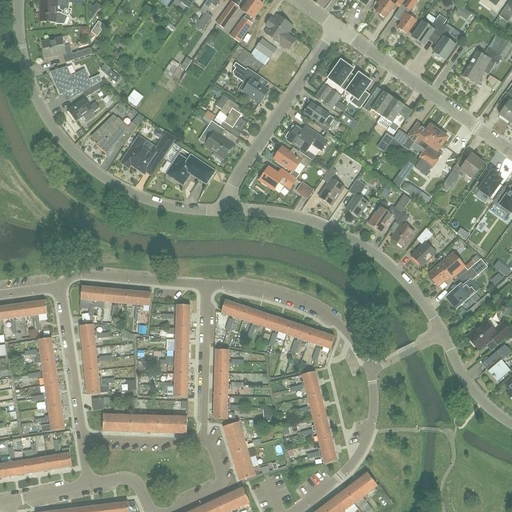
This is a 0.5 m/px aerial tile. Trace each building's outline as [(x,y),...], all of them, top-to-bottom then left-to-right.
[(69,8),(69,0),(56,0),(57,2),(41,1),(40,22),(55,23),(55,24),(64,24),(68,16),(58,12),(58,13),(56,13),(57,8),(69,8)] [(161,0),(160,2),(167,7),(169,9),(175,0),(161,0)] [(181,0),(180,2),(189,9),(195,0),(181,0)] [(210,8),(213,4),(215,0),(208,0),(205,5),(210,8)] [(244,18),(235,31),(243,37),(252,25),(251,24),(258,13),(257,12),(263,4),(258,1),(257,0),(250,0),(242,11),(247,15),(244,19),(244,18)] [(390,0),(380,0),(377,5),(380,7),(376,12),(385,19),(395,5),(390,2),(390,0)] [(405,0),(398,0),(395,5),(399,9),(405,0)] [(402,6),(395,16),(400,9),(405,13),(400,20),(399,20),(402,22),(398,28),(407,35),(417,22),(410,17),(412,13),(410,11),(417,0),(408,0),(404,7),(402,6)] [(487,0),(494,5),(491,10),(497,15),(505,4),(499,0),(487,0)] [(508,22),(511,16),(511,0),(510,0),(499,16),(508,22)] [(232,3),(217,24),(224,29),(239,8),(232,3)] [(91,21),(99,10),(94,7),(89,13),(89,19),(91,21)] [(213,17),(207,13),(205,15),(197,26),(203,31),(213,17)] [(265,33),(281,44),(291,50),(296,43),(287,36),(294,26),(277,15),(274,19),(272,17),(266,26),(268,27),(265,33)] [(423,46),(428,40),(433,32),(438,36),(445,26),(443,25),(447,20),(439,15),(433,24),(425,19),(412,38),(416,41),(416,43),(420,46),(422,45),(423,46)] [(99,22),(90,35),(89,35),(96,40),(98,37),(105,26),(99,22)] [(445,26),(438,36),(443,39),(433,53),(435,54),(435,56),(439,59),(441,58),(445,61),(458,42),(447,34),(450,30),(445,26)] [(91,48),(90,48),(73,54),(70,45),(65,47),(63,38),(42,42),(46,58),(63,54),(63,58),(65,64),(82,58),(93,54),(91,48)] [(478,52),(471,64),(485,72),(489,74),(496,62),(498,64),(502,57),(507,60),(511,51),(511,43),(503,38),(496,51),(490,47),(485,56),(478,52)] [(262,39),(255,49),(271,60),(277,50),(262,39)] [(245,51),(239,47),(232,57),(238,61),(245,51)] [(326,51),(321,61),(325,63),(330,53),(326,51)] [(258,75),(264,65),(253,57),(246,67),(258,75)] [(192,61),(187,58),(182,67),(186,70),(192,61)] [(169,79),(170,78),(171,78),(180,65),(173,61),(163,75),(169,79)] [(346,92),(351,86),(345,82),(353,70),(352,69),(353,67),(347,63),(346,65),(341,61),(328,79),(346,92)] [(242,67),(236,63),(234,67),(236,68),(233,72),(234,76),(243,83),(239,89),(243,93),(260,104),(268,91),(255,82),(259,76),(247,69),(245,72),(240,69),(242,67)] [(485,73),(485,72),(471,64),(463,76),(478,85),(485,73)] [(78,96),(83,93),(93,87),(85,70),(71,76),(67,67),(58,70),(58,69),(55,70),(56,71),(50,73),(60,95),(75,89),(78,96)] [(120,78),(110,70),(106,74),(116,83),(120,78)] [(362,95),(365,92),(371,83),(366,79),(367,77),(362,73),(361,75),(359,74),(351,86),(346,92),(355,98),(351,103),(360,109),(368,99),(362,95)] [(493,90),(499,81),(490,76),(487,81),(490,82),(487,86),(493,90)] [(93,87),(83,93),(86,98),(103,88),(100,83),(93,87)] [(214,85),(210,91),(219,98),(223,92),(214,85)] [(332,110),(341,97),(325,85),(315,98),(332,110)] [(372,110),(382,117),(394,99),(384,92),(378,101),(375,101),(370,99),(363,109),(370,113),(372,110)] [(236,123),(245,129),(249,123),(240,117),(242,115),(238,113),(242,108),(223,96),(216,107),(222,110),(216,118),(223,123),(224,122),(233,128),(236,123)] [(87,122),(95,116),(93,113),(100,109),(95,103),(90,107),(84,99),(68,110),(77,122),(84,117),(87,122)] [(394,135),(403,121),(399,118),(398,115),(404,106),(394,99),(382,117),(378,123),(388,130),(387,131),(394,135)] [(510,101),(504,110),(500,116),(510,123),(511,120),(511,100),(511,102),(510,101)] [(316,121),(314,124),(328,133),(332,126),(325,122),(330,115),(312,104),(305,114),(316,121)] [(338,121),(343,124),(349,128),(354,120),(344,113),(338,121)] [(139,115),(132,123),(128,128),(113,115),(92,137),(99,143),(97,145),(108,153),(117,141),(125,146),(138,127),(145,118),(139,115)] [(224,159),(234,145),(221,136),(225,130),(212,122),(203,134),(210,139),(205,147),(224,159)] [(419,157),(420,158),(439,132),(436,130),(437,128),(433,125),(432,127),(430,126),(428,130),(418,123),(409,137),(400,130),(393,140),(409,151),(415,143),(424,150),(419,157)] [(287,138),(289,139),(288,140),(306,152),(311,144),(321,151),(327,142),(305,127),(302,132),(296,128),(295,129),(294,128),(287,138)] [(416,168),(404,184),(403,185),(404,185),(400,191),(410,198),(414,193),(415,192),(442,154),(439,151),(448,138),(446,137),(447,136),(443,133),(442,135),(439,132),(420,158),(421,159),(415,167),(416,168)] [(151,177),(159,165),(170,149),(177,139),(168,133),(156,149),(153,147),(153,146),(147,142),(146,142),(139,138),(123,163),(129,167),(131,166),(144,174),(145,173),(151,177)] [(331,134),(328,139),(337,144),(340,140),(331,134)] [(296,157),(290,153),(283,148),(275,160),(294,172),(300,164),(308,169),(313,162),(299,153),(296,157)] [(179,155),(172,165),(166,175),(183,186),(191,175),(207,185),(216,172),(191,155),(188,161),(179,155)] [(472,156),(470,158),(463,168),(456,164),(453,170),(445,183),(451,188),(459,175),(465,179),(468,175),(473,179),(484,164),(472,156)] [(323,180),(323,181),(328,184),(319,197),(333,207),(345,188),(332,179),(336,172),(331,168),(323,180)] [(290,191),(297,180),(282,169),(278,175),(269,169),(261,181),(275,191),(279,184),(290,191)] [(477,182),(470,191),(476,196),(479,191),(490,198),(503,181),(497,177),(499,175),(492,171),(482,185),(477,182)] [(393,182),(400,187),(405,179),(398,175),(393,182)] [(357,180),(349,193),(355,196),(346,210),(359,219),(370,203),(359,196),(366,186),(357,180)] [(305,185),(299,194),(307,199),(313,191),(305,185)] [(501,194),(494,203),(510,215),(511,212),(511,187),(511,190),(506,197),(501,194)] [(381,233),(392,217),(397,210),(402,213),(411,200),(405,196),(396,210),(392,207),(388,213),(380,207),(369,224),(381,233)] [(409,218),(403,213),(396,223),(401,226),(392,239),(404,248),(415,233),(404,225),(409,218)] [(472,243),(489,254),(498,240),(481,229),(472,243)] [(433,235),(427,230),(418,240),(423,245),(412,257),(423,268),(437,253),(426,243),(433,235)] [(457,234),(466,241),(469,236),(460,230),(457,234)] [(457,272),(461,277),(468,271),(454,254),(429,275),(431,278),(431,280),(434,285),(437,285),(438,286),(449,278),(449,279),(457,273),(456,272),(457,272)] [(468,271),(461,277),(454,283),(458,287),(445,297),(456,310),(481,289),(473,280),(488,267),(481,260),(470,269),(468,271)] [(507,268),(503,274),(507,277),(511,271),(507,268)] [(86,304),(90,304),(92,304),(94,288),(82,287),(81,300),(87,301),(86,304)] [(92,304),(95,304),(98,305),(98,302),(104,303),(105,289),(94,288),(92,304)] [(104,303),(115,304),(117,290),(105,289),(104,303)] [(128,291),(117,290),(115,304),(127,305),(128,291)] [(140,292),(135,292),(128,291),(127,305),(138,306),(140,292)] [(151,293),(140,292),(138,306),(150,307),(151,293)] [(41,318),(40,315),(48,314),(46,301),(35,302),(37,318),(39,318),(41,318)] [(221,313),(221,314),(232,317),(237,304),(225,301),(222,311),(221,313)] [(37,318),(35,302),(23,304),(25,317),(30,316),(31,319),(34,319),(37,318)] [(25,317),(23,304),(12,305),(14,319),(25,317)] [(237,304),(232,317),(243,321),(248,308),(237,304)] [(14,319),(12,305),(0,307),(2,320),(14,319)] [(190,317),(191,306),(177,305),(176,317),(190,317)] [(248,308),(243,321),(253,324),(254,325),(259,312),(248,308)] [(259,312),(254,325),(265,328),(269,315),(259,312)] [(269,315),(265,328),(276,332),(280,319),(269,315)] [(190,329),(190,317),(176,317),(176,328),(190,329)] [(280,319),(276,332),(287,336),(291,323),(280,319)] [(498,343),(511,332),(503,323),(494,331),(486,322),(468,337),(479,350),(493,338),(498,343)] [(291,323),(287,336),(298,339),(302,326),(291,323)] [(81,338),(95,336),(94,325),(80,326),(81,338)] [(298,339),(297,342),(299,342),(301,343),(302,344),(303,341),(309,343),(313,330),(302,326),(298,339)] [(190,340),(190,329),(176,328),(176,340),(190,340)] [(313,330),(309,343),(314,345),(313,348),(316,349),(319,350),(319,348),(320,347),(324,334),(313,330)] [(324,334),(320,347),(331,350),(335,337),(324,334)] [(95,336),(81,338),(82,349),(96,348),(95,341),(95,336)] [(54,349),(52,338),(38,340),(40,351),(54,349)] [(190,340),(176,340),(175,352),(189,352),(190,340)] [(495,379),(495,378),(498,382),(511,371),(502,361),(511,353),(505,345),(489,359),(487,357),(484,360),(486,362),(482,365),(489,372),(489,371),(494,376),(493,377),(495,379)] [(96,348),(82,349),(83,361),(97,359),(96,348)] [(54,349),(40,351),(42,363),(55,361),(54,349)] [(229,362),(229,351),(229,350),(216,350),(215,361),(229,362)] [(173,363),(189,363),(189,352),(175,352),(175,357),(173,357),(173,363)] [(97,359),(83,361),(85,372),(98,371),(97,359)] [(55,361),(42,363),(43,374),(57,372),(55,361)] [(215,361),(215,373),(229,373),(229,362),(215,361)] [(189,375),(189,363),(173,363),(172,366),(172,369),(175,369),(175,375),(189,375)] [(0,377),(12,376),(11,368),(0,369),(0,377)] [(98,371),(85,372),(86,384),(99,382),(102,382),(102,378),(99,378),(98,371)] [(57,372),(43,374),(45,386),(59,384),(57,372)] [(318,383),(316,372),(302,375),(305,386),(318,383)] [(229,373),(215,373),(215,385),(228,385),(229,373)] [(188,386),(189,375),(175,375),(175,386),(188,386)] [(102,382),(99,382),(86,384),(87,395),(110,393),(109,387),(102,387),(102,382)] [(321,394),(318,383),(305,386),(308,397),(321,394)] [(59,384),(45,386),(47,397),(60,395),(59,384)] [(228,397),(228,385),(215,385),(214,396),(228,397)] [(173,386),(173,388),(172,391),(174,391),(174,398),(188,398),(188,386),(175,386),(173,386)] [(324,405),(321,394),(308,397),(310,409),(324,405)] [(60,395),(47,397),(48,408),(48,409),(62,407),(60,395)] [(228,397),(214,396),(214,408),(228,408),(228,397)] [(327,417),(324,405),(310,409),(313,420),(327,417)] [(243,406),(237,406),(237,411),(238,411),(238,415),(247,415),(247,408),(243,408),(243,406)] [(62,407),(48,409),(50,420),(64,418),(62,407)] [(231,408),(228,408),(214,408),(214,419),(235,420),(235,414),(231,414),(231,411),(231,408)] [(120,432),(131,432),(131,415),(104,414),(103,431),(116,431),(116,428),(120,428),(120,432)] [(147,433),(159,433),(159,416),(131,415),(131,432),(143,432),(144,429),(148,429),(147,433)] [(187,417),(159,416),(159,433),(171,433),(171,430),(175,430),(175,433),(187,434),(187,417)] [(316,431),(329,428),(327,417),(313,420),(315,426),(313,426),(313,429),(314,432),(316,431)] [(44,433),(65,430),(64,418),(50,420),(51,426),(43,427),(44,433)] [(228,443),(231,454),(247,449),(239,423),(223,428),(227,439),(230,438),(231,442),(228,443)] [(289,427),(282,428),(284,435),(291,434),(289,427)] [(332,439),(329,428),(316,431),(319,442),(332,439)] [(47,438),(38,437),(38,445),(46,446),(47,438)] [(335,450),(332,439),(319,442),(321,454),(335,450)] [(59,455),(61,469),(72,467),(69,448),(62,450),(63,455),(59,455)] [(255,476),(247,449),(231,454),(235,465),(238,464),(239,468),(236,469),(239,481),(255,476)] [(338,462),(335,450),(321,454),(324,465),(338,462)] [(61,469),(59,455),(47,457),(49,471),(61,469)] [(36,459),(38,472),(49,471),(47,457),(41,458),(40,456),(38,457),(35,457),(36,459)] [(24,461),(27,474),(38,472),(36,459),(35,457),(33,457),(31,458),(31,460),(24,461)] [(13,463),(15,476),(27,474),(24,461),(18,462),(18,460),(15,460),(13,461),(13,463)] [(15,476),(13,463),(2,464),(4,478),(15,476)] [(347,489),(346,490),(355,503),(378,487),(368,474),(367,475),(358,481),(362,486),(359,488),(355,483),(347,489)] [(232,493),(218,500),(223,511),(230,511),(250,503),(243,488),(243,489),(236,492),(238,497),(235,499),(232,493)] [(324,506),(323,507),(326,511),(344,511),(355,503),(346,490),(344,491),(336,498),(340,502),(337,505),(333,500),(324,506)] [(203,506),(193,511),(192,511),(223,511),(218,500),(207,505),(209,510),(206,511),(203,506)] [(365,511),(375,511),(369,501),(362,506),(365,511)] [(128,502),(116,504),(117,511),(129,511),(128,503),(128,502)]
